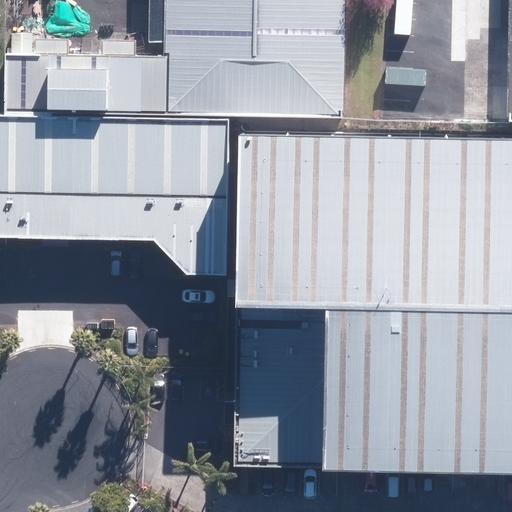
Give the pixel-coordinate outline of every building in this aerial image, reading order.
[(346,0),(168,0),(168,49),(10,47),(10,106),(101,108),(230,111),(345,110),(346,0)] [(511,0),(500,0),(499,128),(511,128),(511,0)] [(0,230),(80,232),(98,233),(101,108),(10,106),(0,105),(0,230)] [(101,108),(98,233),(156,233),(189,267),(229,267),(230,111),(101,108)] [(511,129),(245,125),(239,450),(511,455),(511,129)]
